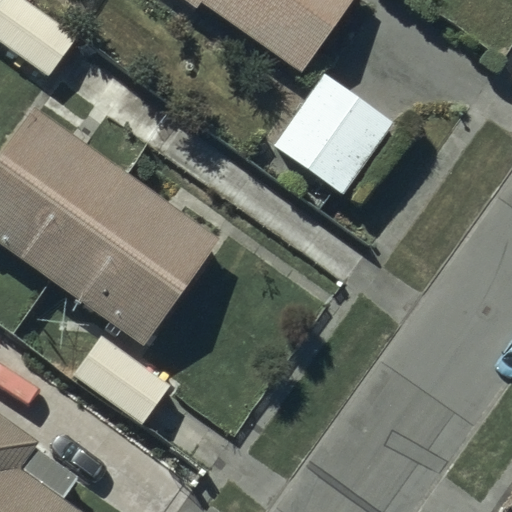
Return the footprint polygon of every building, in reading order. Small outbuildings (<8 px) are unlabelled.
[(31,0),(0,0),(0,37),(44,70),(73,30),(31,0)] [(212,0),(297,61),(340,0),(212,0)] [(321,65),(270,137),(342,188),(393,115),(321,65)] [(34,97),(0,142),(0,232),(139,334),(224,218),(180,187),(172,198),(34,97)] [(98,327),(70,366),(139,415),(167,376),(98,327)] [(0,511),(86,511),(15,461),(35,433),(0,407),(0,511)]
